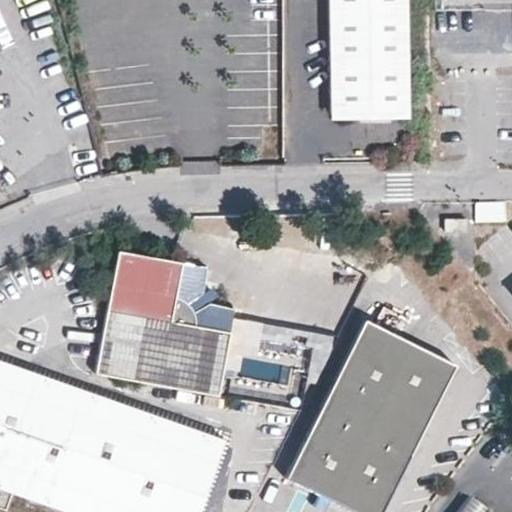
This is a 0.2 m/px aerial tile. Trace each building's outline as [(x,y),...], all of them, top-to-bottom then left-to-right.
[(404,113),(401,0),(326,0),(329,114),(404,113)] [(474,200),(474,221),(505,222),(505,200),(474,200)] [(446,227),(447,241),(467,241),(468,227),(446,227)] [(119,252),(95,377),(220,399),(231,335),(197,328),(196,324),(196,320),(195,317),(193,313),(192,310),(190,307),(186,303),(182,301),(177,298),(183,264),(119,252)] [(382,511),(455,371),(365,325),(285,482),(319,499),(330,505),(343,511),(382,511)] [(0,491),(58,511),(198,511),(223,443),(0,363),(0,491)] [(463,511),(494,511),(489,508),(476,498),(463,511)] [(326,511),(330,505),(319,499),(313,511),(315,511),(326,511)]
